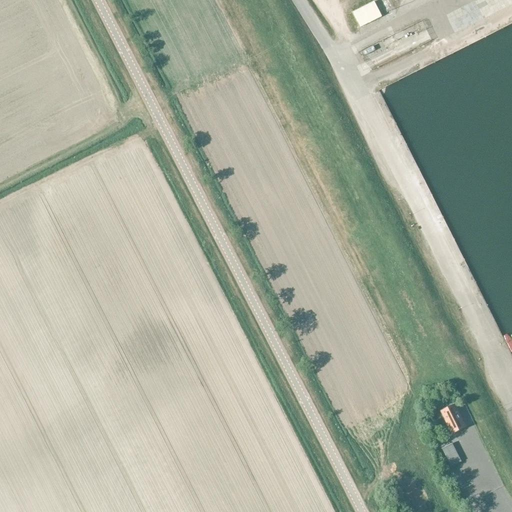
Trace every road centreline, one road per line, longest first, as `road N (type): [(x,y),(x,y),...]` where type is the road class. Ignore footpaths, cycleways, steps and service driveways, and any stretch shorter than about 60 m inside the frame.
road 1 (tertiary): [(360,511),(97,0)]
road 2 (unclassified): [(511,407),(490,342),(377,122),(301,0)]
